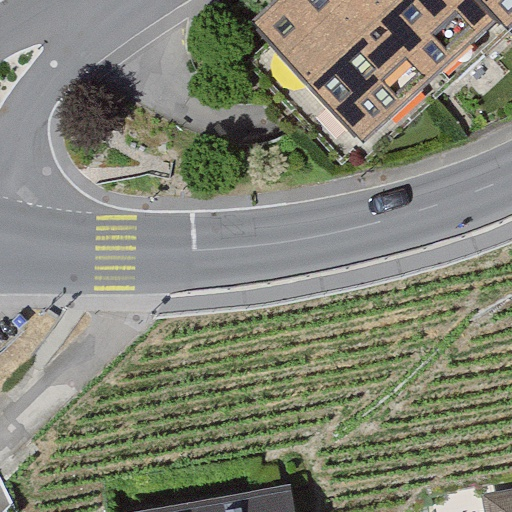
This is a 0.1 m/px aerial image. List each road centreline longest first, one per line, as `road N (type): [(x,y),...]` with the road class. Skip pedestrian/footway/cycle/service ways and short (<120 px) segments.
road 1 (tertiary): [(0,245),(118,255),(333,238),(511,184)]
road 2 (residential): [(0,454),(98,344),(111,303)]
road 3 (residential): [(108,0),(0,80)]
